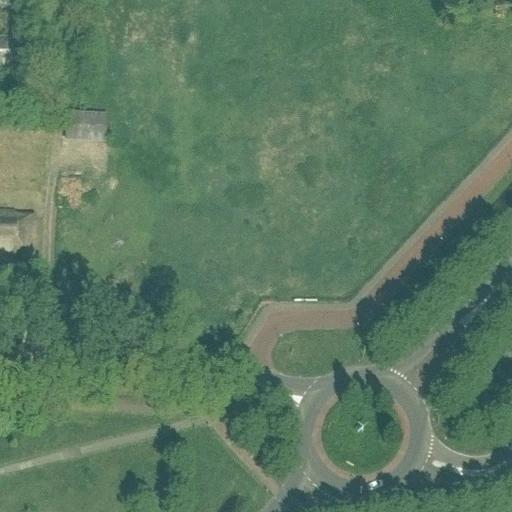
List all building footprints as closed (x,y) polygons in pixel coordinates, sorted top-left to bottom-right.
[(20,0),(11,0),(12,8),(21,8),(20,0)] [(10,30),(10,40),(22,39),(22,30),(10,30)] [(22,39),(10,40),(11,49),(23,49),(22,39)] [(57,115),(56,148),(98,150),(99,117),(57,115)] [(33,262),(35,219),(15,218),(15,217),(0,216),(0,267),(12,268),(12,261),(33,262)]
